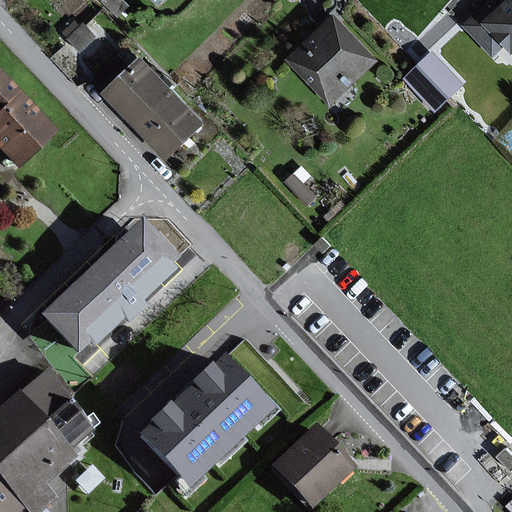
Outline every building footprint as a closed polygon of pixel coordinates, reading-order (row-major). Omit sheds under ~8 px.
[(511,0),(509,0),(506,3),(503,0),(492,0),(467,24),(495,53),(508,41),(511,45),(511,0)] [(377,59),(337,17),(293,58),(333,101),(377,59)] [(85,21),(74,36),(89,48),(101,34),(85,21)] [(463,83),(434,53),(409,77),(438,107),(463,83)] [(100,79),(136,118),(172,85),(147,57),(134,69),(124,57),(100,79)] [(57,131),(0,69),(0,149),(17,168),(57,131)] [(206,121),(172,85),(136,118),(169,154),(206,121)] [(126,232),(38,314),(71,351),(174,259),(162,245),(152,234),(144,231),(136,230),(126,232)] [(222,354),(136,435),(186,489),(212,464),(245,434),(272,408),(222,354)] [(68,402),(47,369),(18,394),(66,450),(91,429),(68,402)] [(59,467),(71,456),(66,450),(18,394),(0,409),(0,482),(21,507),(24,511),(35,511),(52,498),(40,483),(59,467)] [(316,428),(275,464),(309,503),(350,466),(316,428)] [(0,511),(14,511),(21,507),(0,482),(0,511)]
